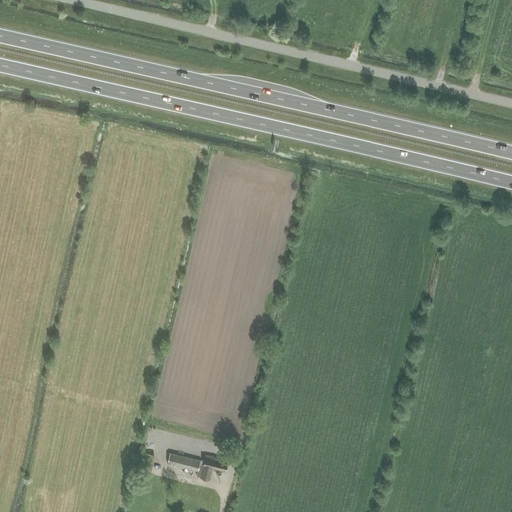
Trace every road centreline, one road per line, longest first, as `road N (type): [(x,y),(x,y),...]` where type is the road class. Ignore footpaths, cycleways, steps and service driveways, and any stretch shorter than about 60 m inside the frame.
road 1 (trunk): [(0,65),(511,183)]
road 2 (trunk): [(511,152),(0,36)]
road 3 (unclassified): [(511,104),(69,0)]
